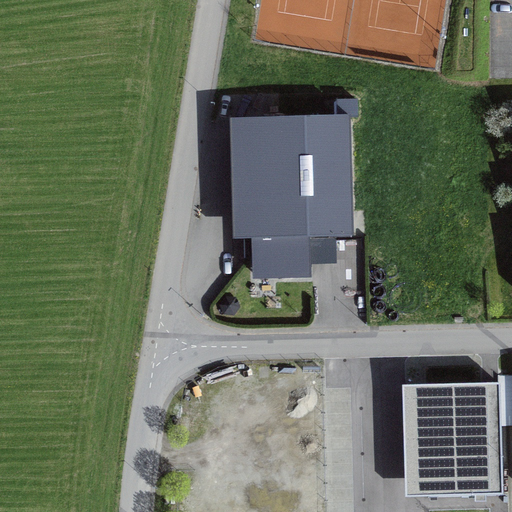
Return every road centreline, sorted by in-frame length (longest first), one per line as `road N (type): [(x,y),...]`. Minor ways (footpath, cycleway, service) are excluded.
road 1 (residential): [(511,339),(158,346)]
road 2 (unclassified): [(158,346),(214,0)]
road 3 (unclassified): [(137,511),(158,346)]
